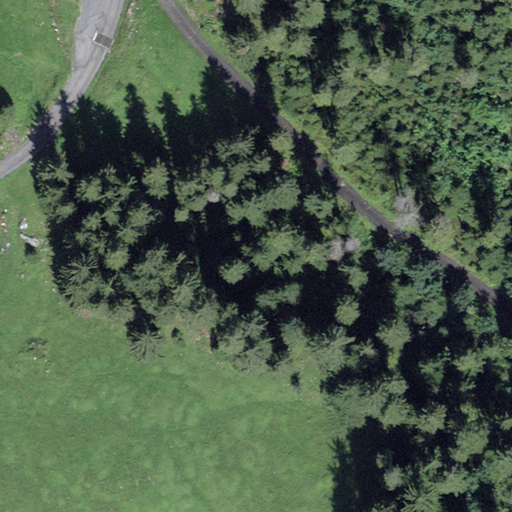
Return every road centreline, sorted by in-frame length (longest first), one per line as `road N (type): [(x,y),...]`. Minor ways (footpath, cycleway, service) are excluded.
road 1 (track): [(167,0),(189,33),(351,194),(511,318)]
road 2 (unclassified): [(0,168),(56,120),(116,0)]
